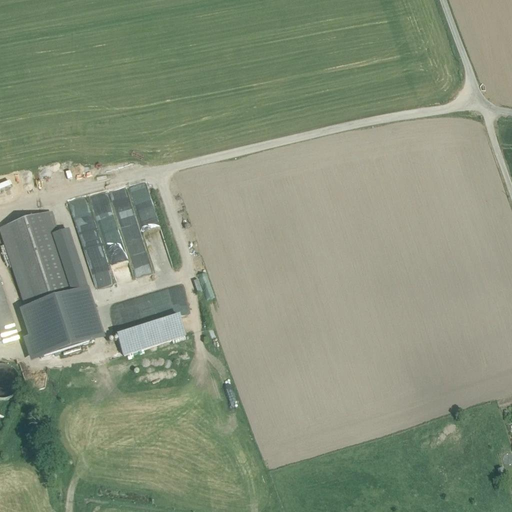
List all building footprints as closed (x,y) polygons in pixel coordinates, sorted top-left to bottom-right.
[(72,173),(73,180),(160,162),(158,155),(72,173)] [(53,239),(58,237),(51,215),(0,231),(0,233),(24,307),(70,292),(53,239)] [(0,286),(0,320),(11,317),(1,286),(0,286)] [(124,314),(133,313),(131,302),(122,303),(124,314)] [(0,345),(18,339),(11,317),(0,320),(0,345)] [(124,358),(185,338),(178,318),(117,338),(124,358)] [(43,331),(39,355),(51,357),(55,333),(43,331)] [(0,400),(6,400),(12,397),(17,392),(19,385),(18,378),(15,372),(9,368),(2,366),(0,366),(0,400)]
